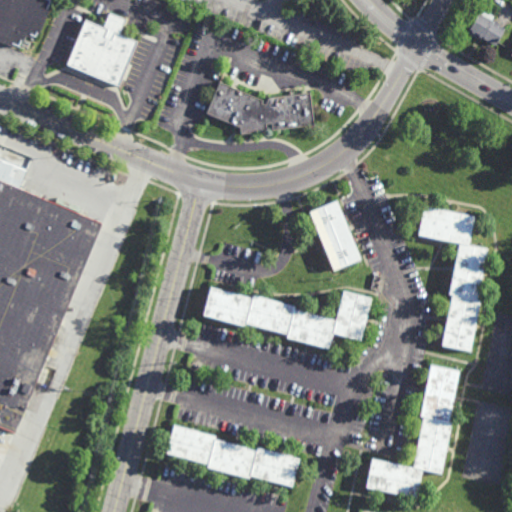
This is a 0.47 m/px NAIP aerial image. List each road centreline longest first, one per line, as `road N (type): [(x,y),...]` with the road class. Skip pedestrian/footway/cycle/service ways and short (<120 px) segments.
road 1 (residential): [(443,0),(369,125),(329,164),(278,184),(201,182),(0,99)]
road 2 (residential): [(147,390),(339,440),(351,390),(161,338)]
road 3 (residential): [(201,182),(115,511)]
road 4 (residential): [(384,446),(403,298),(341,154)]
road 5 (tertiary): [(364,0),(417,45),(511,101)]
